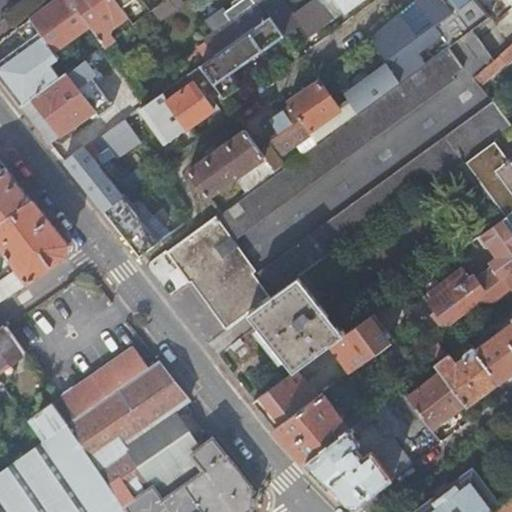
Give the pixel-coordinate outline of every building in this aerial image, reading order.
[(90,29),(69,0),(58,0),(47,8),(29,21),(53,55),(90,29)] [(69,0),(90,29),(103,47),(112,41),(108,35),(108,30),(124,18),(120,11),(111,0),(69,0)] [(111,0),(120,11),(135,0),(111,0)] [(282,37),(283,39),(300,26),(293,17),(281,1),(279,3),(276,0),(243,0),(223,14),(218,14),(208,22),(208,27),(213,34),(205,40),(206,42),(198,47),(208,60),(264,20),(268,17),(270,20),(282,37)] [(309,38),(332,20),(317,0),(316,0),(293,17),(300,26),(304,32),(309,38)] [(317,0),(332,20),(354,4),(359,0),(317,0)] [(387,63),(401,81),(471,29),(490,15),(480,4),(476,0),(412,0),(393,16),(368,37),(387,63)] [(167,1),(149,14),(156,24),(174,11),(167,1)] [(208,60),(198,68),(213,88),(227,77),(255,57),(282,37),(270,20),(268,17),(264,20),(208,60)] [(0,81),(21,108),(59,81),(58,80),(50,68),(58,62),(53,55),(29,21),(14,32),(24,46),(13,53),(0,63),(0,81)] [(209,306),(226,331),(239,321),(243,318),(247,315),(271,298),(269,295),(418,185),(423,191),(511,126),(492,102),(483,91),(472,79),(493,61),(471,29),(401,81),(357,113),(316,143),(284,167),(276,173),(220,214),(167,254),(190,287),(206,308),(209,306)] [(511,44),(499,55),(510,68),(511,65),(511,44)] [(472,79),(483,91),(510,68),(499,55),(493,61),(472,79)] [(59,81),(21,108),(34,124),(50,144),(94,113),(98,120),(113,110),(91,81),(96,77),(84,61),(67,74),(58,80),(59,81)] [(387,63),(366,79),(354,87),(343,95),(349,103),(357,113),(401,81),(387,63)] [(198,68),(186,76),(192,84),(144,119),(164,147),(213,111),(204,98),(215,91),(213,88),(198,68)] [(227,77),(213,88),(215,91),(221,100),(230,93),(235,89),(227,77)] [(354,87),(366,79),(365,77),(357,77),(354,79),(351,82),(354,87)] [(310,135),(316,143),(357,113),(349,103),(339,110),(319,82),(303,93),(288,104),(291,109),(310,135)] [(221,100),(226,107),(235,100),(230,93),(221,100)] [(284,155),(310,135),(291,109),(278,118),(264,128),(284,155)] [(126,242),(139,259),(160,244),(146,225),(123,196),(120,198),(93,160),(98,156),(100,158),(109,152),(114,158),(126,150),(129,154),(141,145),(123,121),(119,124),(69,160),(64,163),(78,180),(103,212),(126,242)] [(209,199),(265,159),(261,153),(245,132),(188,174),(207,200),(209,199)] [(508,216),(511,212),(511,166),(494,141),(466,162),(506,217),(508,216)] [(265,159),(276,173),(284,167),(269,147),(261,153),(265,159)] [(0,226),(33,203),(21,187),(9,171),(3,175),(0,177),(0,226)] [(33,203),(0,226),(0,245),(17,271),(0,283),(0,303),(65,258),(68,248),(54,230),(33,203)] [(506,217),(484,233),(495,247),(501,256),(494,261),(496,265),(481,276),(478,273),(477,273),(473,276),(466,266),(433,291),(437,296),(433,299),(437,304),(436,309),(432,312),(441,324),(445,322),(452,323),(471,309),(471,308),(471,307),(471,306),(472,306),(473,306),(474,306),(475,306),(487,297),(498,299),(511,288),(511,221),(508,216),(506,217)] [(146,225),(160,244),(168,238),(153,219),(146,225)] [(484,233),(480,236),(487,246),(494,247),(484,233)] [(494,261),(478,273),(481,276),(496,265),(494,261)] [(270,344),(293,373),(297,370),(328,347),(346,335),(342,330),(338,333),(298,278),(271,298),(247,315),(270,344)] [(328,347),(348,375),(391,344),(382,331),(385,329),(374,314),(346,335),(328,347)] [(511,370),(511,324),(477,351),(499,380),(511,370)] [(0,373),(27,354),(8,327),(0,331),(0,373)] [(394,342),(385,329),(382,331),(391,344),(394,342)] [(450,354),(439,362),(436,365),(443,373),(465,404),(466,405),(482,392),(499,380),(477,351),(476,349),(473,351),(473,350),(464,356),(465,357),(456,364),(450,354)] [(62,402),(76,421),(143,373),(129,354),(96,378),(62,402)] [(70,425),(126,507),(155,487),(127,446),(176,412),(191,402),(175,382),(159,362),(143,373),(76,421),(70,425)] [(293,373),(253,402),(264,416),(275,430),(317,398),(297,370),(293,373)] [(418,392),(411,383),(402,390),(432,429),(449,417),(465,404),(443,373),(418,392)] [(290,446),(306,463),(349,431),(322,395),(317,398),(275,430),(290,446)] [(45,443),(70,425),(76,421),(62,402),(31,424),(45,443)] [(127,446),(155,487),(195,459),(192,455),(202,449),(176,412),(127,446)] [(349,431),(306,463),(326,483),(345,503),(359,505),(392,480),(371,452),(363,457),(359,452),(363,449),(354,437),(372,424),(367,417),(349,431)] [(128,511),(126,507),(70,425),(45,443),(16,464),(0,475),(0,511),(128,511)] [(392,436),(385,441),(371,452),(392,480),(403,472),(413,465),(392,436)] [(192,455),(195,459),(217,443),(214,440),(202,449),(192,455)] [(250,511),(253,510),(255,492),(251,488),(251,486),(238,470),(217,443),(195,459),(205,473),(164,500),(155,487),(126,507),(128,511),(250,511)] [(195,459),(155,487),(164,500),(205,473),(195,459)] [(491,511),(499,506),(472,471),(443,493),(418,511),(491,511)] [(511,511),(511,496),(508,499),(499,506),(491,511),(511,511)]
